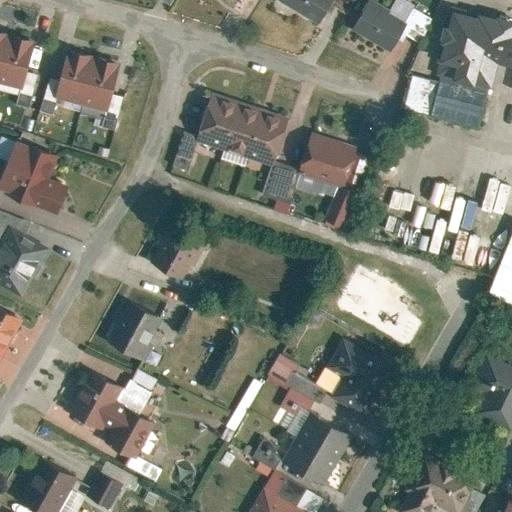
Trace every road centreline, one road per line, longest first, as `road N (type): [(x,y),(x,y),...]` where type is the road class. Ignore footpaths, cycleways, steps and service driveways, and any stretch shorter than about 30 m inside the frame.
road 1 (residential): [(186,37),(147,173),(0,421)]
road 2 (residential): [(389,98),(186,37)]
road 3 (residential): [(410,414),(472,282)]
road 4 (residential): [(186,37),(50,0)]
